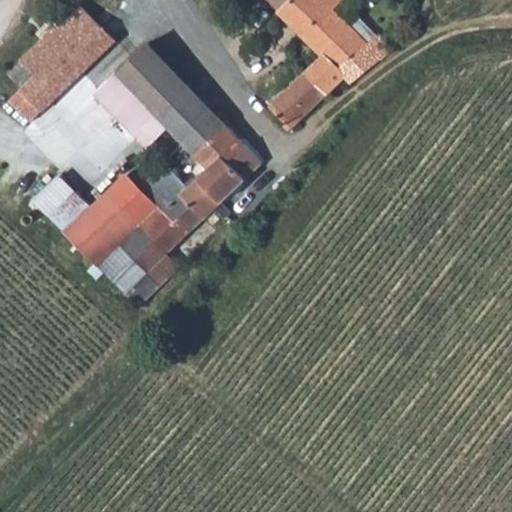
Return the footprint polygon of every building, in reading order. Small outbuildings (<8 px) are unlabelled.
[(348,84),(341,76),(369,50),(338,17),(348,7),(341,0),(268,0),(326,61),(305,80),(330,101),(348,84)] [(5,84),(43,120),(115,46),(78,11),(68,23),(63,28),(65,30),(54,41),(51,38),(5,84)] [(375,56),(369,50),(341,76),(348,84),(356,92),(395,55),(387,47),(375,56)] [(150,50),(119,80),(140,102),(171,72),(150,50)] [(140,102),(157,120),(188,90),(171,72),(140,102)] [(157,120),(140,102),(119,80),(98,100),(137,143),(142,138),(154,150),(171,135),(157,120)] [(295,134),(330,101),(305,80),(274,111),(295,134)] [(157,120),(171,135),(202,105),(188,90),(157,120)] [(171,135),(198,163),(228,132),(202,105),(171,135)] [(257,163),(228,132),(198,163),(210,175),(198,188),(190,181),(183,187),(188,193),(176,204),(199,227),(260,168),(257,163)] [(188,193),(183,187),(156,158),(111,200),(137,227),(166,258),(199,227),(176,204),(188,193)] [(111,200),(91,219),(76,234),(68,241),(94,268),(137,227),(111,200)] [(59,231),(68,241),(76,234),(66,224),(59,231)] [(177,270),(166,258),(137,227),(94,268),(135,311),(177,270)]
